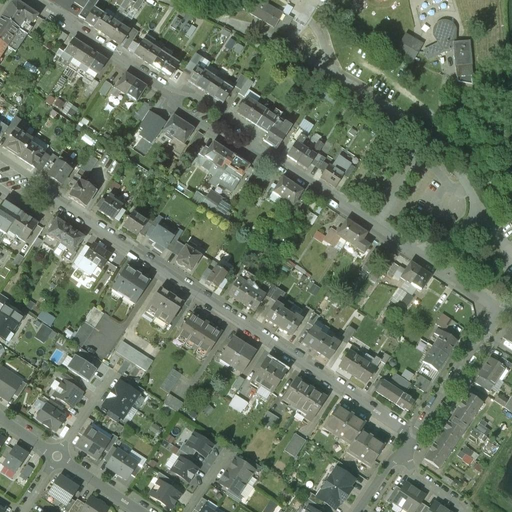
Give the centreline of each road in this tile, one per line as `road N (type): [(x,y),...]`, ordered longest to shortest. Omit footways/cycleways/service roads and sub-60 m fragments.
road 1 (residential): [(411,433),(65,209)]
road 2 (residential): [(219,18),(401,118),(460,174),(481,210)]
road 3 (residential): [(425,248),(253,145)]
road 4 (residential): [(169,91),(32,0)]
road 5 (residential): [(411,433),(483,333)]
road 6 (residential): [(483,333),(495,303),(425,248)]
